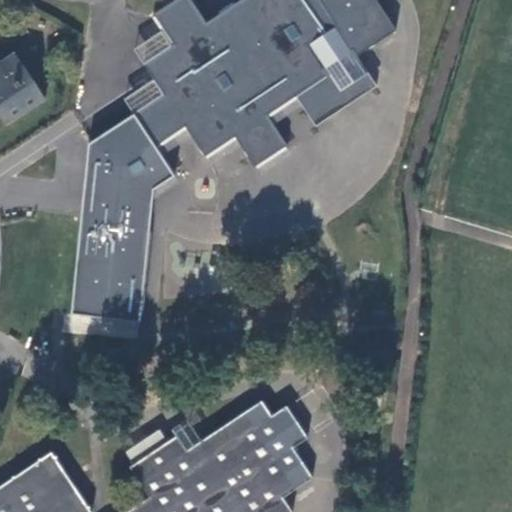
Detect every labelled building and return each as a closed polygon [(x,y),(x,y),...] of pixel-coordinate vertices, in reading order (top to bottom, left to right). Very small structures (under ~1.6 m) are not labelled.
[(323,68),(327,65),(350,51),(354,48),(358,55),(376,44),(379,47),(392,39),(389,35),(398,30),(379,0),(240,0),(238,2),(221,12),(208,22),(193,0),(175,0),(156,13),(175,42),(144,63),(164,93),(134,113),(156,146),(186,126),(206,156),(235,136),(256,167),(288,144),(268,114),(327,76),(323,68)] [(214,0),(221,12),(238,2),(236,0),(214,0)] [(58,44),(48,29),(32,39),(41,54),(58,44)] [(350,51),(327,65),(341,88),(364,74),(350,51)] [(46,98),(16,52),(0,61),(0,114),(2,113),(8,123),(46,98)] [(139,320),(153,190),(176,176),(156,146),(134,113),(89,144),(82,195),(68,312),(139,320)] [(0,511),(292,511),(284,496),(313,477),(294,447),(308,437),(287,405),(272,415),(263,399),(203,439),(189,449),(179,434),(177,435),(131,466),(149,496),(125,511),(93,511),(52,452),(0,487),(0,511)] [(172,428),(177,435),(179,434),(189,449),(203,439),(188,417),(172,428)]
